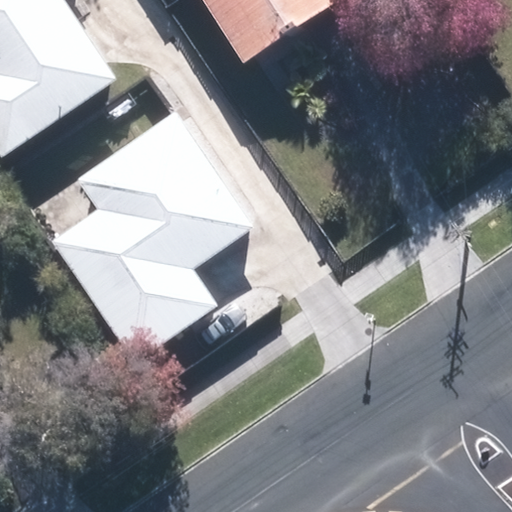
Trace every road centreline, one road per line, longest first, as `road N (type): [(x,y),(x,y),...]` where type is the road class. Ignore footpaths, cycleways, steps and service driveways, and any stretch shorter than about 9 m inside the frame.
road 1 (residential): [(431,379),(238,511)]
road 2 (residential): [(431,379),(511,493)]
